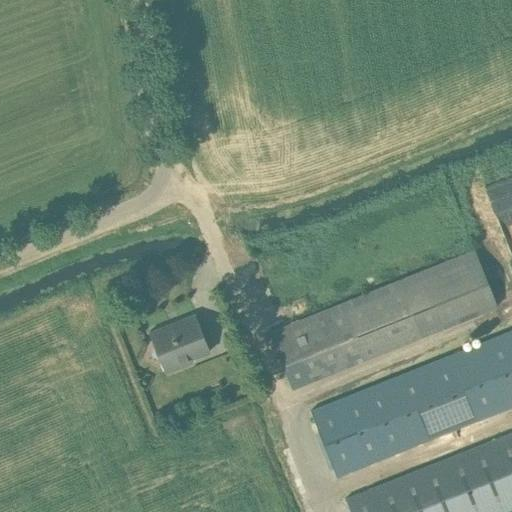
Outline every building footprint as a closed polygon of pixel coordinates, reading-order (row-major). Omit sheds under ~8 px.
[(474,250),(269,332),(277,351),(288,379),(292,388),(497,306),(493,297),(482,268),(474,250)] [(272,299),(261,303),(265,313),(276,308),(272,299)] [(209,351),(195,314),(148,332),(154,347),(151,355),(159,358),(165,373),(192,362),(191,359),(209,351)] [(511,330),(310,410),(336,477),(511,406),(511,330)] [(511,431),(345,498),(350,511),(504,511),(511,509),(511,431)]
